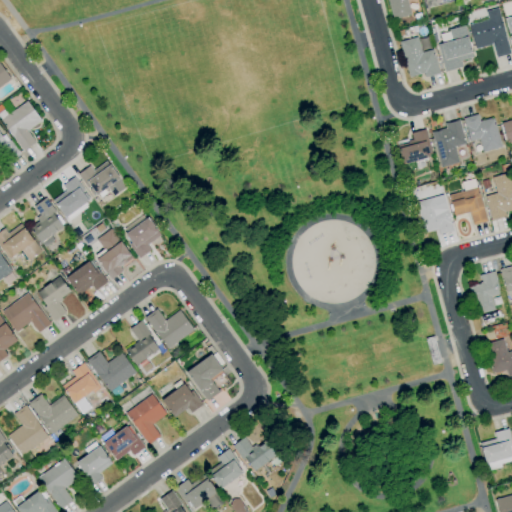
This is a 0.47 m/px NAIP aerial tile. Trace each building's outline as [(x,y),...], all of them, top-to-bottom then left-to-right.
[(386,0),(391,19),(409,15),(405,0),(386,0)] [(494,58),(508,55),(497,8),(485,11),(487,20),(467,24),(473,49),(491,45),(494,58)] [(461,67),(460,60),(471,58),(464,26),(438,32),(441,43),(436,44),(442,72),(461,67)] [(398,41),(407,78),(424,74),(424,77),(437,74),(431,50),(420,52),(416,37),(398,41)] [(0,86),(9,81),(0,65),(0,86)] [(39,121),(26,101),(0,118),(0,120),(21,151),(34,143),(26,131),(39,121)] [(511,104),(511,105),(511,119),(500,122),(504,143),(511,141),(511,104)] [(481,153),(500,147),(492,117),(478,121),(476,114),(461,118),(468,142),(477,139),(481,153)] [(430,132),(439,167),(457,163),(452,147),(464,144),(457,120),(443,124),(444,128),(430,132)] [(401,165),(431,157),(423,129),(409,133),(412,142),(396,146),(401,165)] [(0,160),(2,164),(17,155),(0,130),(0,160)] [(91,171),(88,166),(78,173),(95,198),(107,189),(112,196),(124,188),(106,161),(91,171)] [(489,220),(505,217),(504,213),(511,210),(511,189),(508,173),(490,177),(494,194),(483,196),(489,220)] [(61,184),(65,192),(52,199),(62,217),(87,203),(73,178),(61,184)] [(447,194),(452,216),(468,213),(471,225),(484,222),(477,188),(447,194)] [(415,201),(421,235),(450,229),(444,195),(415,201)] [(62,227),(45,198),(31,207),(40,221),(29,227),(42,248),(53,241),(49,235),(62,227)] [(121,232),(144,216),(167,249),(144,265),(121,232)] [(0,230),(0,248),(7,259),(20,251),(27,261),(40,252),(21,223),(6,233),(3,229),(0,230)] [(92,258),(116,240),(137,270),(113,287),(92,258)] [(0,278),(10,272),(0,256),(0,278)] [(104,283),(89,260),(64,277),(77,295),(91,286),(94,290),(104,283)] [(511,265),(498,269),(504,293),(511,291),(511,265)] [(475,315),(493,310),(490,296),(498,294),(493,272),(478,275),(480,283),(468,286),(475,315)] [(69,293),(58,276),(34,293),(53,320),(64,313),(56,301),(69,293)] [(37,333),(49,323),(25,293),(0,312),(15,332),(28,321),(37,333)] [(192,332),(179,310),(163,320),(156,309),(144,316),(164,348),(192,332)] [(0,359),(6,355),(2,350),(15,341),(0,318),(0,359)] [(128,328),(137,342),(124,350),(133,365),(158,350),(139,321),(128,328)] [(511,350),(504,352),(502,340),(483,343),(489,374),(505,371),(506,376),(511,375),(511,350)] [(85,359),(107,392),(134,374),(120,353),(105,363),(98,351),(85,359)] [(221,370),(210,354),(184,372),(205,401),(218,392),(209,379),(221,370)] [(70,371),(73,377),(60,386),(80,413),(83,411),(77,402),(99,386),(82,363),(70,371)] [(173,417),(185,408),(189,413),(200,405),(183,382),(160,400),(173,417)] [(48,434),(76,416),(62,395),(46,405),(39,394),(28,401),(48,434)] [(124,411),(145,445),(158,437),(150,424),(164,415),(151,395),(124,411)] [(12,413),(19,427),(6,434),(18,455),(46,439),(25,405),(12,413)] [(131,456),(143,447),(126,424),(101,443),(114,461),(127,451),(131,456)] [(492,432),(494,439),(478,443),(485,469),(511,462),(511,453),(506,429),(492,432)] [(4,440),(0,433),(0,464),(12,456),(2,442),(4,440)] [(262,440),(251,448),(243,437),(232,445),(252,472),(274,455),(262,440)] [(100,478),(96,474),(110,463),(97,446),(74,463),(90,485),(100,478)] [(219,463),(206,471),(218,489),(243,473),(227,449),(215,457),(219,463)] [(71,501),(62,489),(77,479),(62,458),(36,477),(59,509),(71,501)] [(175,486),(190,510),(215,495),(204,476),(189,484),(186,480),(175,486)] [(18,511),(53,511),(39,490),(14,506),(18,511)] [(183,511),(171,490),(158,498),(166,511),(164,511),(183,511)] [(511,511),(511,494),(493,499),(496,511),(511,511)] [(0,511),(12,511),(5,501),(0,503),(0,511)]
